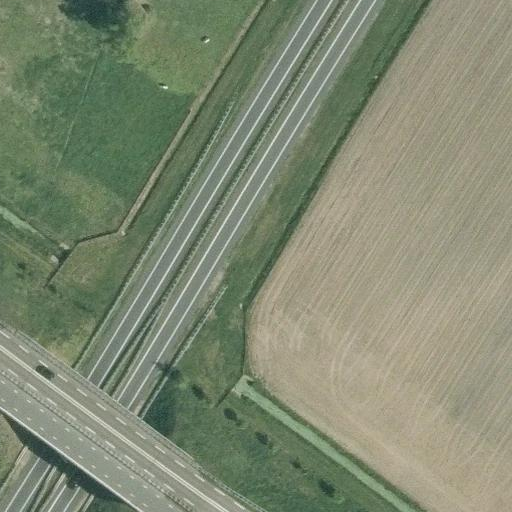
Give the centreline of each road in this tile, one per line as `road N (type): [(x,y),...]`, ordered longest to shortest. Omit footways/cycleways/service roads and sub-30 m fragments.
road 1 (trunk): [(54,511),(368,0)]
road 2 (trunk): [(324,0),(11,511)]
road 3 (primary): [(223,511),(0,347)]
road 4 (unclassified): [(143,494),(0,389)]
